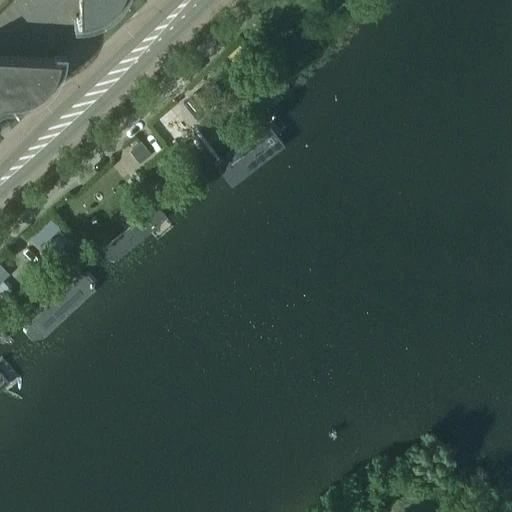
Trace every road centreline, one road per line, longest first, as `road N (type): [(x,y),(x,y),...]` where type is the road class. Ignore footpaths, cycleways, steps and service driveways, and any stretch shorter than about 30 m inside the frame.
road 1 (residential): [(0,240),(175,83)]
road 2 (secondary): [(0,192),(151,56)]
road 3 (secondary): [(137,39),(0,172)]
